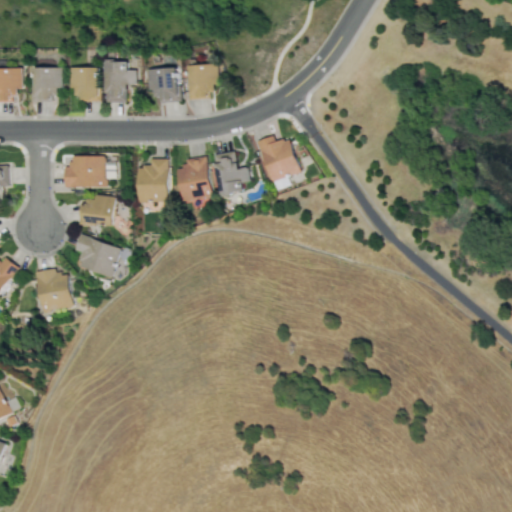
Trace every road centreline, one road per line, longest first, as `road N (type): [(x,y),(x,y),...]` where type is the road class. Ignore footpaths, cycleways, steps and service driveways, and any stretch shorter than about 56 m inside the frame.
road 1 (residential): [(285,93),(221,123),(184,128),(0,130)]
road 2 (residential): [(361,0),(325,56),(285,93)]
